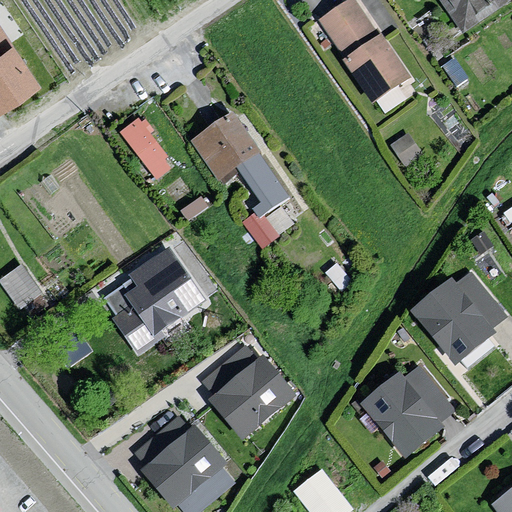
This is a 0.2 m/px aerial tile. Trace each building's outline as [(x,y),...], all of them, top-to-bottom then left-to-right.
[(355,0),(349,0),(321,20),(348,57),(344,60),(373,100),(403,79),(408,75),(378,32),(355,0)] [(444,0),(466,29),(506,0),(444,0)] [(0,114),(40,88),(0,27),(0,114)] [(454,59),(443,66),(456,87),(468,79),(454,59)] [(231,114),(194,140),(221,177),(238,166),(263,201),(255,207),(260,215),(288,195),(257,151),(256,149),(231,114)] [(143,125),(139,119),(122,132),(156,176),(169,167),(162,158),(166,155),(143,125)] [(408,132),(390,144),(405,166),(423,154),(408,132)] [(103,304),(135,362),(186,328),(182,321),(204,305),(167,254),(121,283),(122,288),(103,304)] [(19,305),(43,290),(24,261),(0,277),(19,305)] [(452,281),(417,308),(430,326),(457,360),(494,331),(489,325),(502,314),(472,275),(457,287),(452,281)] [(243,349),(201,387),(208,402),(204,406),(234,445),(285,398),(243,349)] [(396,376),(355,413),(399,466),(439,432),(437,427),(452,415),(417,370),(402,382),(396,376)] [(160,429),(136,453),(147,464),(171,441),(160,429)] [(193,432),(140,472),(171,511),(177,511),(223,471),(193,432)] [(348,511),(320,474),(288,497),(299,511),(348,511)] [(511,511),(511,489),(487,508),(489,511),(511,511)]
